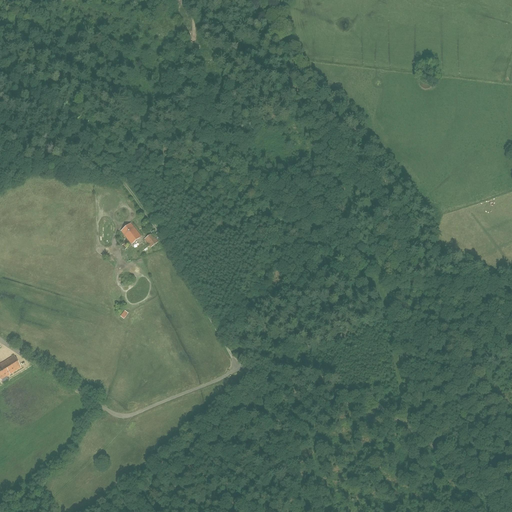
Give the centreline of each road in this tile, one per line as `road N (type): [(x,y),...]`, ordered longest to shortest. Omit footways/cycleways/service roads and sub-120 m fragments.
road 1 (track): [(0,75),(100,158),(165,245),(236,364)]
road 2 (track): [(236,364),(373,402),(498,492)]
road 3 (track): [(131,415),(114,414),(0,339)]
road 4 (track): [(131,415),(51,498),(22,511)]
